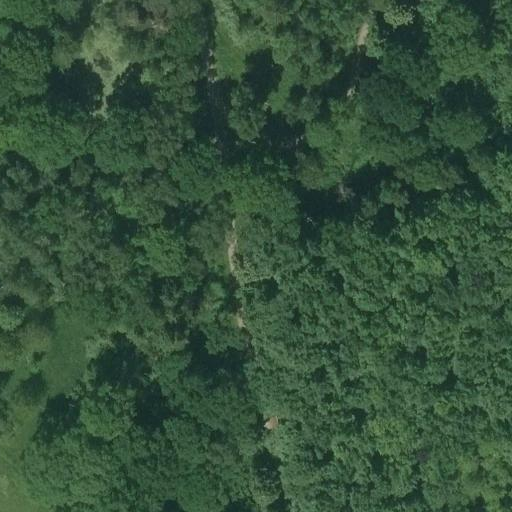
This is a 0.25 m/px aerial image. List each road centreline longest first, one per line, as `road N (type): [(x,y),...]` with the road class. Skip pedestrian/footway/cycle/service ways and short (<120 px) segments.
road 1 (track): [(304,511),(276,463),(249,369),(191,0)]
road 2 (track): [(380,0),(358,42),(355,81),(341,111),(313,132),(216,139)]
road 3 (track): [(313,132),(434,184),(456,182),(511,146)]
